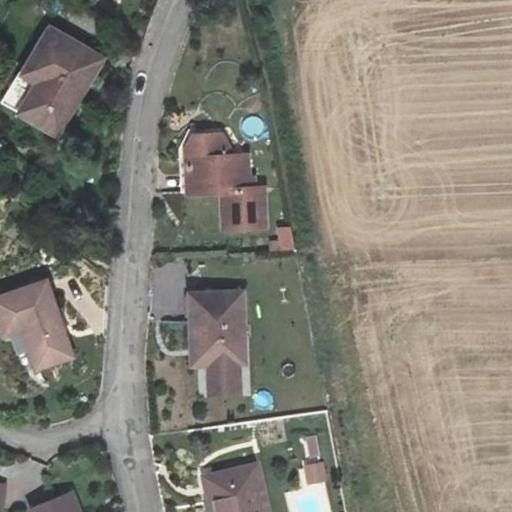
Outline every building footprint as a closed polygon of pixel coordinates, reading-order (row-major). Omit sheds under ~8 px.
[(100,61),(49,31),(25,72),(42,82),(23,114),(56,134),(100,61)] [(248,156),(222,156),(222,148),(217,134),(196,134),(189,148),(189,155),(188,190),(222,191),(223,227),(263,227),(264,191),(248,190),(248,156)] [(279,252),(295,249),(291,226),(275,228),(279,252)] [(46,282),(0,297),(0,303),(10,335),(23,331),(35,369),(71,357),(46,282)] [(240,294),(189,294),(189,325),(205,326),(205,334),(198,335),(199,366),(240,366),(240,294)] [(314,436),(302,439),(307,458),(319,455),(314,436)] [(306,467),(309,483),(325,480),(322,464),(306,467)] [(269,511),(261,466),(203,477),(207,499),(212,498),(214,511),(269,511)] [(0,481),(0,507),(2,508),(8,484),(0,481)] [(78,511),(71,494),(30,511),(78,511)]
